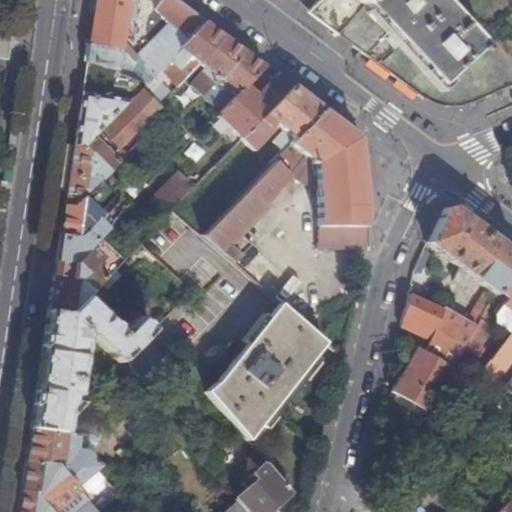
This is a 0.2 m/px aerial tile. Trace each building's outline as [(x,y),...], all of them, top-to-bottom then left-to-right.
[(94,0),(87,44),(120,49),(125,14),(127,0),(94,0)] [(127,0),(125,14),(134,15),(136,0),(127,0)] [(204,22),(175,0),(160,0),(154,9),(161,16),(186,40),(204,22)] [(316,0),(304,11),(335,33),(353,13),(364,0),(316,0)] [(511,0),(364,0),(353,13),(335,33),(396,79),(424,100),(427,101),(437,105),(448,106),(455,105),(463,104),(511,83),(511,33),(500,23),(511,12),(511,0)] [(125,14),(120,49),(123,52),(127,49),(137,16),(134,15),(125,14)] [(186,40),(161,16),(156,21),(158,23),(148,33),(154,39),(141,51),(158,68),(186,40)] [(224,36),(204,22),(186,40),(158,68),(166,76),(177,86),(199,63),(224,36)] [(0,57),(8,59),(11,40),(12,28),(0,26),(0,57)] [(243,51),(224,36),(199,63),(204,67),(188,85),(200,96),(243,51)] [(87,44),(85,62),(116,71),(120,49),(87,44)] [(120,49),(116,71),(121,75),(144,82),(148,78),(131,61),(123,52),(120,49)] [(127,49),(123,52),(131,61),(135,58),(127,49)] [(135,58),(131,61),(148,78),(158,68),(141,51),(135,58)] [(263,66),(243,51),(200,96),(218,111),(246,84),(263,66)] [(85,62),(80,93),(126,100),(141,85),(144,82),(121,75),(116,71),(85,62)] [(144,82),(141,85),(160,103),(167,96),(157,85),(166,76),(158,68),(148,78),(144,82)] [(246,84),(218,111),(215,115),(240,138),(291,87),(275,74),(256,93),(246,84)] [(321,110),(291,87),(240,138),(253,150),(276,125),(282,130),(272,140),(281,150),(321,110)] [(141,90),(100,132),(101,134),(104,136),(108,141),(116,148),(158,107),(141,90)] [(80,93),(72,144),(82,145),(97,129),(126,100),(80,93)] [(357,135),(321,110),(281,150),(277,154),(272,158),(275,161),(200,236),(231,263),(249,243),(238,232),(266,204),(262,200),(289,174),(288,174),(291,170),(289,168),(300,157),(303,159),(305,157),(309,160),(308,162),(311,165),(313,163),(314,164),(315,182),(309,182),(310,187),(302,187),(303,201),(317,201),(317,217),(316,248),(363,248),(364,206),(357,135)] [(72,144),(63,205),(72,207),(98,182),(123,155),(119,151),(113,156),(103,146),(98,142),(96,139),(101,134),(100,132),(97,129),(82,145),(72,144)] [(98,142),(103,146),(108,141),(104,136),(98,142)] [(272,158),(277,154),(271,147),(261,157),(259,154),(257,156),(258,157),(209,206),(217,215),(266,165),(266,164),(272,158)] [(170,210),(191,188),(177,174),(152,201),(165,215),(170,210)] [(63,205),(59,234),(78,237),(96,219),(91,214),(94,210),(99,210),(113,195),(98,182),(72,207),(63,205)] [(493,295),(511,262),(511,251),(452,207),(440,211),(423,248),(428,252),(431,248),(439,254),(434,262),(449,274),(453,264),(458,268),(454,275),(459,278),(463,271),(486,289),(468,321),(444,308),(442,311),(433,331),(419,325),(416,332),(428,340),(423,350),(453,366),(463,348),(485,310),(493,295)] [(91,214),(96,219),(99,222),(105,216),(99,210),(94,210),(91,214)] [(99,222),(106,229),(112,223),(105,216),(99,222)] [(55,261),(47,311),(68,314),(85,297),(105,276),(93,265),(90,269),(78,258),(106,229),(99,222),(96,219),(78,237),(59,234),(55,261)] [(511,328),(511,262),(493,295),(502,303),(494,314),(495,320),(510,331),(511,328)] [(442,311),(406,294),(401,317),(419,325),(433,331),(442,311)] [(44,335),(29,429),(62,433),(64,417),(79,402),(70,400),(71,396),(75,397),(84,339),(89,335),(118,364),(123,358),(142,338),(151,330),(137,317),(121,332),(85,297),(68,314),(47,311),(44,335)] [(245,441),(323,343),(278,303),(266,318),(262,314),(240,341),(245,345),(216,381),(203,392),(245,441)] [(490,314),(485,310),(463,348),(477,357),(490,336),(489,324),(486,322),(490,314)] [(511,328),(510,331),(464,393),(473,400),(502,369),(511,355),(511,328)] [(163,359),(142,338),(123,358),(145,379),(163,359)] [(389,409),(419,424),(453,366),(423,350),(415,346),(390,396),(395,398),(389,409)] [(118,364),(112,369),(134,391),(138,387),(145,379),(123,358),(118,364)] [(489,414),(483,407),(479,411),(485,417),(489,414)] [(29,429),(24,461),(55,465),(93,510),(109,492),(94,472),(100,467),(87,451),(76,449),(78,435),(62,433),(29,429)] [(24,461),(20,492),(32,493),(48,511),(94,511),(93,510),(55,465),(24,461)] [(244,511),(264,511),(289,491),(264,463),(241,483),(245,488),(234,499),(244,511)] [(20,492),(16,511),(48,511),(32,493),(20,492)] [(410,511),(400,495),(383,511),(410,511)]
